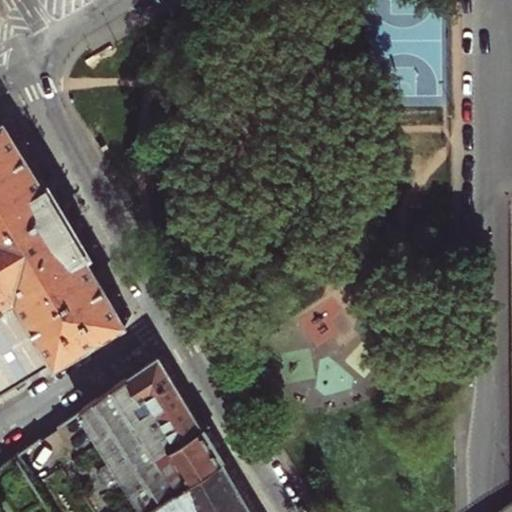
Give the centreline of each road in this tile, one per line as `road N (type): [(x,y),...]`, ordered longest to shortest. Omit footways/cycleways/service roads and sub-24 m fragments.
road 1 (tertiary): [(482,511),(499,0)]
road 2 (tertiary): [(31,54),(69,148),(168,317)]
road 3 (tertiary): [(168,317),(287,511)]
road 4 (residential): [(168,317),(0,428)]
